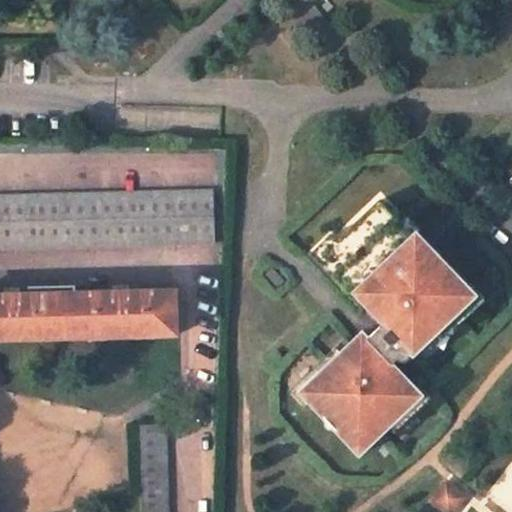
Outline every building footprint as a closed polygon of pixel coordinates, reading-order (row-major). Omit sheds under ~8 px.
[(212,193),(0,194),(0,243),(213,244),(212,193)] [(303,403),(354,457),(409,406),(404,400),(412,393),(388,367),(393,362),(396,364),(400,363),(404,360),(404,358),(406,356),(410,360),(466,307),(458,298),(464,293),(443,271),(441,273),(423,254),(425,252),(414,240),(411,242),(377,205),(336,244),(338,247),(323,261),(365,306),(362,309),(379,327),(364,341),(359,335),(332,361),(335,364),(318,380),(315,377),(301,391),(308,398),(303,403)] [(174,292),(0,291),(0,333),(174,335),(174,292)] [(162,511),(161,426),(135,427),(137,511),(162,511)] [(442,483),(425,503),(436,511),(450,511),(461,499),(442,483)]
